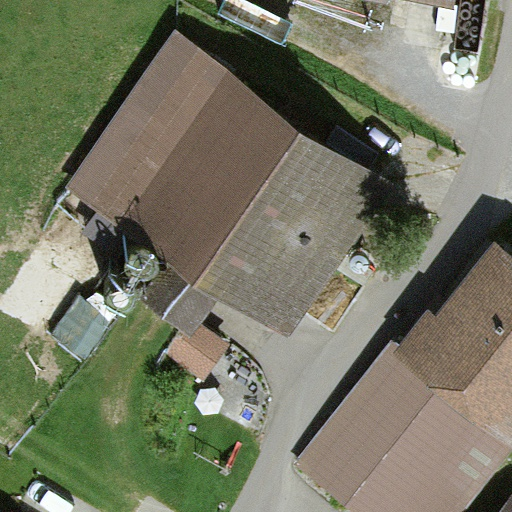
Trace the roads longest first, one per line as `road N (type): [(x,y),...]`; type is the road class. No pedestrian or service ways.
road 1 (residential): [(239,511),(461,199),(511,43)]
road 2 (unknown): [(294,0),(487,117)]
